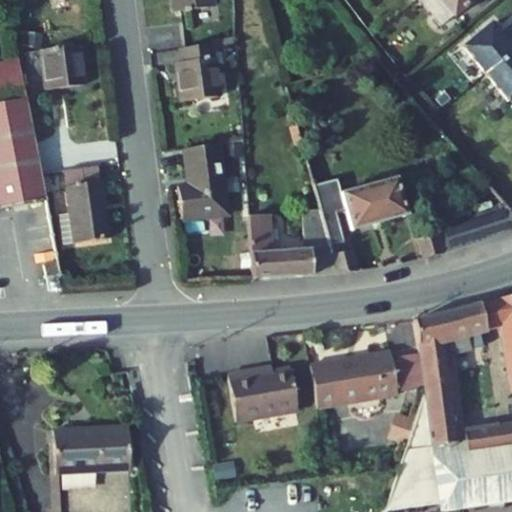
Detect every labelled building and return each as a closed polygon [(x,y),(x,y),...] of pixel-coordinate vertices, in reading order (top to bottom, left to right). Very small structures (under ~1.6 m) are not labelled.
[(213,0),(172,0),(174,12),(214,8),(213,0)] [(418,0),(440,27),(451,18),(452,18),(473,0),(418,0)] [(511,53),(511,51),(490,25),(461,48),(484,76),(511,53)] [(180,64),(174,64),(179,103),(219,97),(212,45),(178,50),(180,64)] [(79,46),(40,51),(45,91),(85,86),(79,46)] [(511,53),(484,76),(507,103),(511,99),(511,53)] [(0,62),(0,209),(47,201),(18,59),(0,62)] [(303,146),(298,126),(289,128),(294,148),(303,146)] [(228,216),(219,145),(183,150),(188,185),(179,186),(183,221),(228,216)] [(98,167),(63,172),(69,215),(73,244),(108,240),(98,167)] [(351,232),(406,216),(396,179),(317,201),(320,212),(322,219),(345,212),(351,232)] [(422,259),(511,232),(511,215),(508,208),(437,233),(439,235),(417,240),(422,259)] [(247,217),(251,281),(333,276),(331,254),(329,245),(322,219),(320,212),(302,213),(304,251),(272,253),(270,216),(247,217)] [(69,215),(59,216),(63,246),(73,244),(69,215)] [(331,254),(333,276),(357,272),(354,252),(346,253),(344,243),(329,245),(331,254)] [(44,265),(46,277),(59,274),(57,263),(44,265)] [(511,294),(495,300),(501,326),(511,386),(511,294)] [(501,326),(495,300),(479,303),(484,330),(501,326)] [(479,303),(413,321),(424,392),(431,437),(433,448),(460,444),(458,433),(447,357),(468,352),(465,335),(484,330),(479,303)] [(388,350),(308,363),(315,408),(395,396),(388,350)] [(257,366),(226,371),(233,419),(295,409),(288,366),(258,371),(257,366)] [(431,437),(424,392),(406,440),(431,437)] [(470,457),(466,432),(458,433),(460,444),(433,448),(442,507),(511,495),(511,424),(503,426),(507,451),(470,457)] [(503,426),(466,432),(470,457),(507,451),(503,426)] [(52,434),(57,511),(129,511),(124,429),(52,434)]
